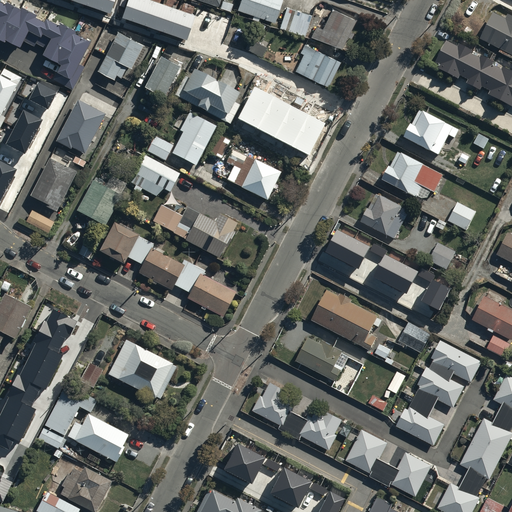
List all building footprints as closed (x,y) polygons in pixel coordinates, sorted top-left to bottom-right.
[(0,0),(0,36),(6,39),(7,36),(21,44),(24,39),(35,45),(37,41),(47,46),(44,51),(62,61),(54,77),(73,87),(85,65),(78,62),(92,37),(77,29),(78,26),(62,18),(60,21),(48,15),(46,18),(37,13),(38,10),(24,2),(22,5),(12,0),(7,0),(6,0),(0,0)] [(73,0),(112,13),(116,0),(73,0)] [(151,0),(130,0),(124,17),(189,40),(197,16),(151,0)] [(282,0),(241,0),(238,8),(276,20),(282,0)] [(312,15),(287,8),(281,28),(305,36),(312,15)] [(312,35),(342,49),(356,19),(333,8),(324,29),(317,26),(312,35)] [(494,12),(481,37),(500,48),(499,51),(511,57),(511,15),(509,13),(506,18),(494,12)] [(107,24),(95,47),(106,53),(98,69),(115,77),(117,74),(121,76),(127,64),(131,66),(143,43),(107,24)] [(446,40),(435,62),(440,65),(438,68),(458,78),(459,75),(468,79),(466,83),(480,89),(482,86),(491,91),(489,94),(511,105),(511,71),(504,67),(502,69),(491,63),(492,61),(481,55),(480,58),(471,53),(472,50),(459,43),(457,46),(446,40)] [(296,73),(325,89),(340,63),(311,46),(296,73)] [(161,52),(145,82),(164,92),(180,62),(161,52)] [(194,65),(177,96),(198,107),(199,105),(208,110),(207,111),(230,123),(240,103),(235,100),(240,90),(194,65)] [(0,128),(7,116),(3,114),(22,77),(5,68),(2,74),(0,73),(0,128)] [(38,82),(29,99),(48,109),(57,92),(38,82)] [(325,124),(255,88),(239,118),(309,154),(325,124)] [(78,97),(55,140),(71,148),(72,146),(85,153),(106,112),(78,97)] [(147,103),(138,119),(155,128),(163,111),(147,103)] [(23,110),(6,144),(25,153),(42,120),(23,110)] [(190,111),(180,129),(183,131),(172,152),(196,165),(217,125),(190,111)] [(454,140),(460,130),(423,111),(416,124),(410,120),(401,137),(439,157),(449,137),(454,140)] [(218,134),(209,151),(221,158),(224,153),(229,155),(226,162),(234,165),(227,180),(267,199),(281,171),(247,154),(246,157),(227,146),(230,140),(218,134)] [(155,135),(147,150),(165,160),(173,145),(155,135)] [(453,158),(447,168),(463,176),(473,156),(462,150),(457,160),(453,158)] [(433,194),(443,175),(400,152),(385,181),(418,199),(423,189),(433,194)] [(144,154),(134,173),(138,175),(133,183),(136,184),(134,188),(140,191),(142,188),(156,196),(163,188),(169,191),(179,173),(144,154)] [(0,160),(0,201),(16,169),(0,160)] [(30,195),(57,211),(77,176),(51,160),(30,195)] [(120,195),(95,182),(79,211),(104,224),(120,195)] [(377,193),(360,222),(387,238),(388,235),(395,239),(405,222),(397,218),(403,209),(377,193)] [(490,194),(481,209),(491,215),(501,200),(490,194)] [(460,202),(449,221),(465,230),(476,211),(460,202)] [(161,204),(152,220),(219,257),(226,244),(228,246),(236,231),(233,230),(238,222),(220,212),(215,221),(187,206),(182,215),(161,204)] [(115,221),(100,251),(125,264),(128,257),(143,265),(139,274),(172,290),(175,285),(191,293),(188,298),(224,316),(236,292),(204,276),(207,271),(184,260),(182,264),(152,248),(155,244),(139,236),(140,234),(115,221)] [(337,230),(326,252),(358,268),(370,247),(337,230)] [(511,233),(508,231),(497,253),(511,261),(511,233)] [(430,260),(445,267),(453,251),(439,244),(430,260)] [(385,255),(374,276),(406,293),(418,271),(385,255)] [(433,279),(421,301),(439,310),(451,289),(433,279)] [(368,333),(377,316),(352,304),(354,300),(337,291),(335,295),(327,291),(311,321),(369,351),(376,337),(368,333)] [(0,346),(6,334),(17,340),(32,307),(6,294),(0,306),(0,346)] [(475,320),(511,341),(511,340),(511,310),(487,297),(475,320)] [(70,335),(77,322),(54,310),(47,323),(44,321),(34,342),(36,343),(20,376),(18,375),(7,396),(9,397),(0,414),(0,446),(10,452),(15,442),(20,444),(37,409),(31,406),(41,387),(45,389),(63,355),(59,353),(68,334),(70,335)] [(409,321),(399,339),(421,352),(431,333),(409,321)] [(486,348),(506,359),(511,347),(511,346),(493,336),(486,348)] [(311,337),(297,362),(338,383),(343,372),(336,368),(343,354),(311,337)] [(176,366),(126,341),(109,375),(159,400),(176,366)] [(427,367),(415,388),(420,390),(410,408),(407,406),(396,425),(434,447),(446,427),(431,418),(440,402),(453,409),(465,387),(451,380),(454,374),(471,384),(482,364),(442,341),(430,361),(434,363),(431,369),(427,367)] [(380,344),(375,353),(386,359),(391,350),(380,344)] [(90,362),(80,378),(93,388),(95,386),(97,387),(100,381),(97,379),(103,369),(90,362)] [(511,377),(508,375),(495,400),(503,404),(494,422),(486,418),(462,465),(470,469),(460,488),(452,484),(440,508),(447,511),(474,511),(480,500),(477,499),(487,480),(490,481),(511,437),(511,432),(511,429),(511,377)] [(303,437),(330,451),(345,420),(329,412),(326,417),(316,411),(311,421),(291,411),(296,402),(285,397),(288,391),(268,381),(253,411),(281,426),(279,430),(300,441),(303,437)] [(70,386),(48,424),(66,434),(82,406),(92,412),(98,402),(70,386)] [(389,404),(373,396),(369,404),(385,411),(389,404)] [(116,461),(129,436),(93,417),(80,442),(116,461)] [(45,428),(39,438),(57,448),(62,438),(45,428)] [(345,460),(415,497),(432,466),(408,453),(400,469),(380,458),(388,443),(361,429),(345,460)] [(266,458),(238,443),(224,470),(252,485),(266,458)] [(60,494),(90,511),(94,511),(112,482),(86,467),(83,471),(76,467),(60,494)] [(312,482),(284,467),(270,494),(298,508),(312,482)] [(0,501),(3,503),(13,483),(0,476),(0,501)] [(208,492),(197,511),(261,511),(262,511),(239,499),(236,503),(213,490),(211,494),(208,492)] [(338,511),(345,499),(329,491),(318,511),(338,511)] [(77,511),(79,509),(51,493),(39,511),(77,511)] [(397,511),(392,509),(394,506),(379,498),(371,511),(397,511)] [(482,511),(502,511),(505,506),(489,498),(482,511)]
